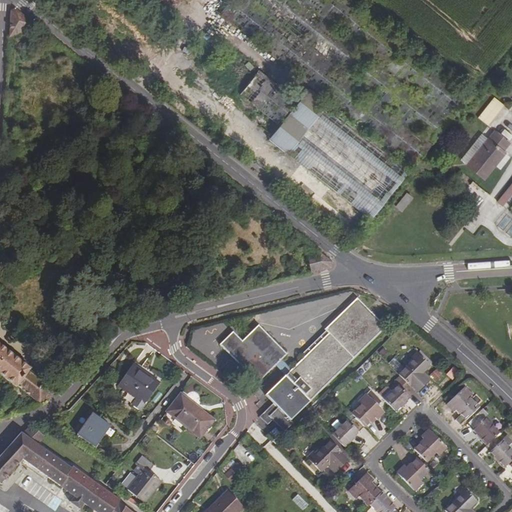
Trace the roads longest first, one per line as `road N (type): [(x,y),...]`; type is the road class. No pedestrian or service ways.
road 1 (tertiary): [(365,275),(23,0)]
road 2 (residential): [(422,511),(368,463),(421,409),(507,498)]
road 3 (unclassified): [(171,511),(242,415),(174,347),(168,319)]
road 4 (tertiary): [(168,319),(124,331),(59,403),(0,428)]
road 5 (tertiary): [(365,275),(168,319)]
road 6 (tertiary): [(511,400),(365,275)]
road 7 (tertiary): [(365,275),(511,268)]
